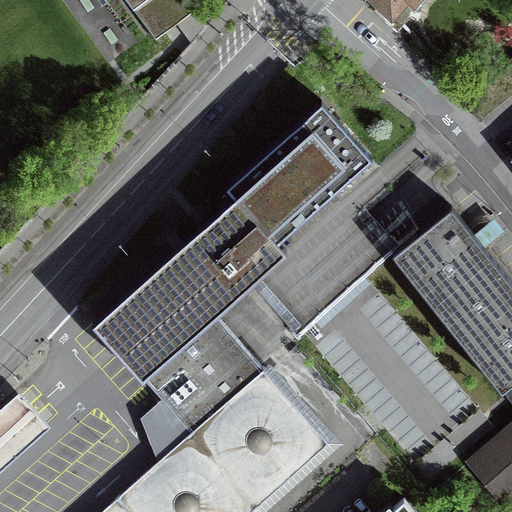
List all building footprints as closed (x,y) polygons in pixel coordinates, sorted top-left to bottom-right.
[(124,0),(154,40),(194,11),(185,0),(124,0)] [(374,0),(390,15),(402,0),(405,0),(412,6),(417,0),(374,0)] [(490,113),(500,105),(511,94),(511,56),(481,81),(459,98),(478,122),(490,113)] [(320,103),(225,187),(233,197),(199,229),(94,324),(142,378),(213,314),(247,284),(248,283),(285,250),(280,245),(276,241),(369,158),(320,103)] [(511,277),(481,240),(453,203),(394,248),(503,388),(511,380),(511,277)] [(142,378),(189,432),(261,368),(213,314),(142,378)] [(262,367),(261,368),(189,432),(179,441),(99,511),(246,511),(327,440),(262,367)] [(15,392),(0,405),(0,459),(42,423),(15,392)] [(511,424),(468,462),(495,494),(511,479),(511,424)] [(413,511),(402,500),(388,511),(413,511)]
